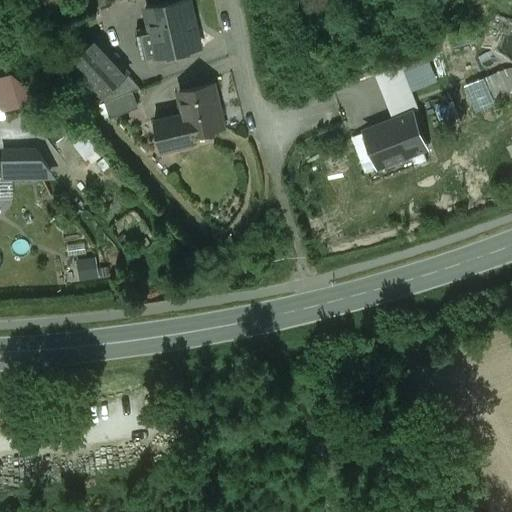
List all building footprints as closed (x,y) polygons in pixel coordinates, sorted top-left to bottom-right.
[(190,0),(180,0),(147,7),(151,27),(157,57),(200,49),(190,0)] [(157,57),(151,27),(135,30),(140,60),(157,57)] [(95,40),(68,64),(104,102),(140,90),(95,40)] [(479,108),(511,93),(511,62),(467,82),(479,108)] [(181,90),(186,113),(189,134),(221,128),(213,84),(181,90)] [(186,113),(152,120),(158,150),(191,144),(189,134),(186,113)] [(411,116),(362,135),(374,166),(423,147),(411,116)] [(50,176),(50,154),(4,154),(4,176),(50,176)] [(111,275),(108,252),(79,256),(82,279),(111,275)]
